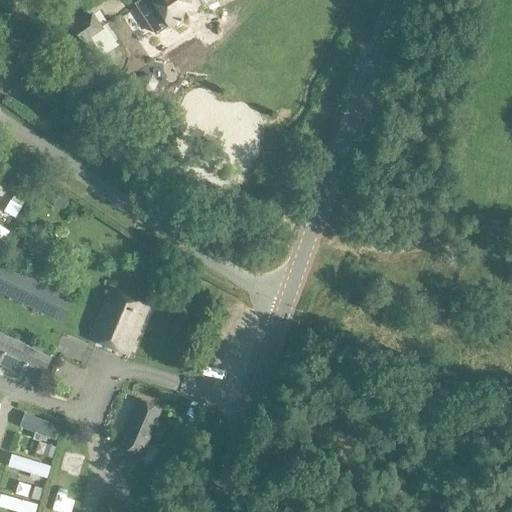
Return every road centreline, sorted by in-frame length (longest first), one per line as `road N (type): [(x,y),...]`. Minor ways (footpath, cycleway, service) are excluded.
road 1 (unclassified): [(0,120),(284,304)]
road 2 (tertiary): [(284,304),(397,0)]
road 3 (tertiary): [(219,511),(284,304)]
